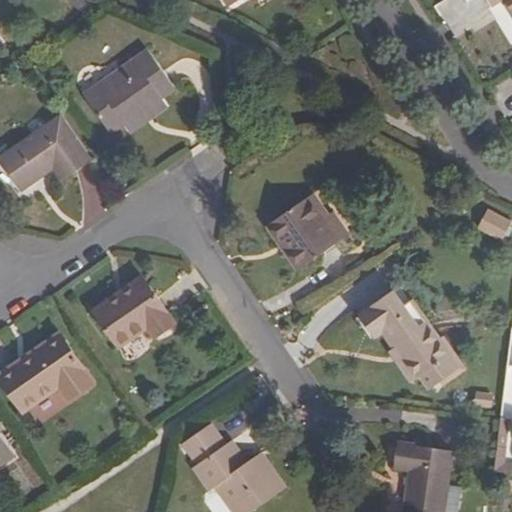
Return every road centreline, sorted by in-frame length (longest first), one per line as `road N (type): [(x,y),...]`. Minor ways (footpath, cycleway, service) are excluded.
road 1 (residential): [(290,390),(166,198),(10,295)]
road 2 (residential): [(372,0),(470,157)]
